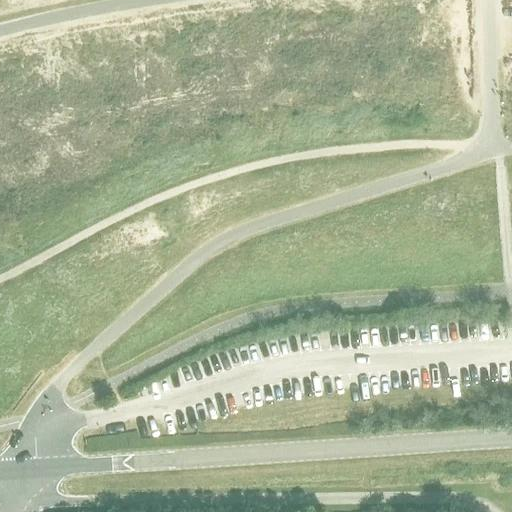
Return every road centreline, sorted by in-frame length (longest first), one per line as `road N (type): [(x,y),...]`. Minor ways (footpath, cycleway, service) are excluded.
road 1 (track): [(41,416),(84,356),(216,244),(490,146)]
road 2 (track): [(0,283),(202,184),(331,156),(490,146)]
road 3 (tertiary): [(19,470),(511,439)]
road 4 (track): [(490,146),(488,0)]
